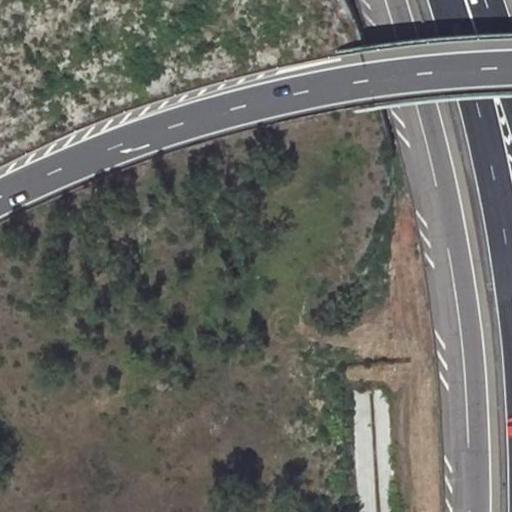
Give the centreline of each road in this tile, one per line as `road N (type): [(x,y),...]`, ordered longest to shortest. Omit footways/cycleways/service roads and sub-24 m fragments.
road 1 (motorway): [(511,67),(290,93),(158,129),(0,196)]
road 2 (motorway): [(387,0),(445,205),(470,357),(481,511)]
road 3 (motorway): [(511,299),(447,0)]
